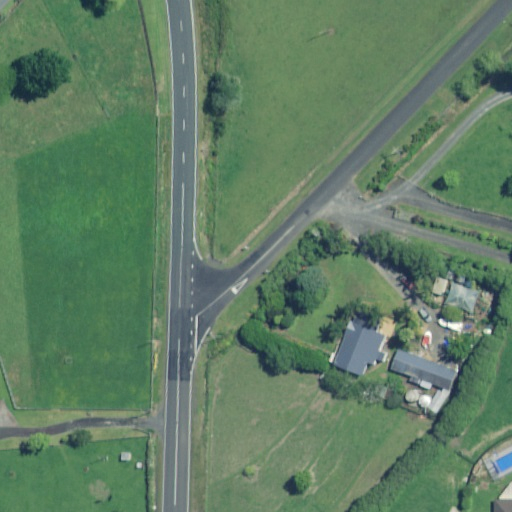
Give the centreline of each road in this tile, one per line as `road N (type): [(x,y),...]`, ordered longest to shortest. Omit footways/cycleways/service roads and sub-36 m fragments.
road 1 (unclassified): [(181,329),(511,1)]
road 2 (tertiary): [(181,329),(177,0)]
road 3 (tertiary): [(175,511),(181,329)]
